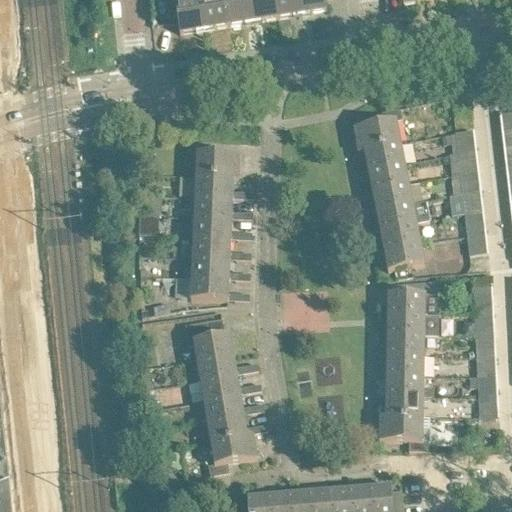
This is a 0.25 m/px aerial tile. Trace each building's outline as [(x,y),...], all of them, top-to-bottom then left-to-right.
[(198,0),(176,0),(177,4),(175,4),(180,37),(204,33),(199,0),(198,0)] [(223,0),(199,0),(204,33),(228,29),(223,0)] [(252,26),(248,0),(223,0),(228,29),(252,26)] [(277,22),(273,0),(248,0),(252,26),(277,22)] [(301,18),(298,0),(273,0),(277,22),(301,18)] [(298,0),(301,18),(327,14),(325,2),(324,0),(298,0)] [(383,126),(354,132),(359,156),(364,155),(402,148),(397,125),(403,123),(400,112),(381,116),(383,126)] [(511,130),(502,132),(503,138),(511,137),(511,130)] [(451,140),(441,141),(443,151),(452,150),(451,140)] [(180,180),(180,192),(233,195),(233,183),(239,183),(240,158),(210,156),(210,146),(191,146),(191,157),(202,157),(201,170),(196,170),(196,181),(180,180)] [(478,166),(475,147),(452,150),(453,157),(449,158),(451,169),(478,166)] [(402,148),(364,155),(369,176),(406,168),(402,148)] [(478,166),(451,169),(451,171),(439,173),(440,181),(452,179),(453,187),(480,184),(478,166)] [(369,176),(373,197),(410,190),(406,168),(369,176)] [(453,187),(454,199),(463,198),(463,204),(482,202),(480,184),(453,187)] [(377,217),(424,208),(419,188),(410,190),(373,197),(377,217)] [(180,192),(180,200),(195,201),(195,211),(232,213),(233,195),(180,192)] [(463,204),(465,223),(484,220),(482,202),(463,204)] [(377,217),(381,239),(418,232),(417,227),(430,225),(427,207),(424,208),(377,217)] [(195,211),(194,230),(231,231),(232,213),(195,211)] [(465,223),(468,241),(486,239),(484,220),(465,223)] [(194,230),(193,248),(231,250),(231,231),(194,230)] [(421,250),(421,249),(418,232),(381,239),(385,257),(421,250)] [(468,241),(468,244),(470,259),(488,257),(486,239),(468,241)] [(193,248),(192,267),(230,268),(231,250),(193,248)] [(425,268),(421,250),(385,257),(388,275),(425,268)] [(180,283),(180,285),(229,287),(230,268),(192,267),(192,283),(180,283)] [(180,285),(179,301),(191,302),(191,304),(228,305),(229,287),(180,285)] [(235,297),(234,305),(250,305),(250,298),(235,297)] [(388,297),(388,317),(438,318),(438,298),(392,298),(388,297)] [(493,313),(475,314),(475,324),(494,323),(493,313)] [(388,317),(387,335),(425,336),(425,340),(438,340),(438,318),(388,317)] [(222,323),(186,330),(188,346),(194,345),(194,349),(231,343),(230,338),(225,339),(222,323)] [(387,335),(387,353),(424,354),(425,340),(425,336),(387,335)] [(231,343),(194,349),(194,350),(198,369),(234,363),(231,343)] [(387,353),(387,372),(424,373),(424,354),(387,353)] [(496,356),(476,355),(477,367),(477,374),(496,374),(496,356)] [(234,363),(198,369),(201,389),(238,383),(234,363)] [(257,368),(242,370),(243,378),(258,375),(257,368)] [(387,372),(386,390),(424,391),(424,389),(424,373),(387,372)] [(478,381),(470,381),(471,391),(478,391),(478,392),(497,392),(497,381),(478,381)] [(238,383),(201,389),(204,409),(241,403),(238,383)] [(260,388),(245,391),(247,398),(262,395),(260,388)] [(386,390),(386,408),(423,409),(424,400),(433,400),(433,392),(424,392),(424,391),(386,390)] [(478,392),(479,396),(479,408),(498,407),(497,392),(478,392)] [(241,403),(204,409),(208,429),(245,423),(241,403)] [(264,408),(249,411),(250,418),(265,415),(264,408)] [(380,420),(380,445),(409,446),(409,455),(428,456),(429,431),(423,431),(423,421),(435,421),(435,413),(423,412),(423,409),(386,408),(386,420),(380,420)] [(245,423),(208,429),(212,455),(217,455),(219,468),(215,468),(209,469),(211,480),(230,477),(228,467),(257,462),(253,438),(253,437),(247,438),(245,423)] [(267,428),(252,431),(253,437),(253,438),(269,435),(267,428)] [(9,511),(6,485),(0,486),(0,511),(9,511)] [(392,511),(391,490),(368,492),(370,511),(392,511)] [(370,511),(368,492),(346,493),(347,511),(370,511)] [(347,511),(346,493),(323,495),(324,511),(347,511)] [(324,511),(323,495),(300,497),(301,511),(324,511)] [(301,511),(300,497),(278,499),(278,511),(301,511)] [(278,511),(278,499),(255,501),(255,511),(278,511)] [(248,506),(232,508),(232,511),(255,511),(255,501),(248,501),(248,506)]
